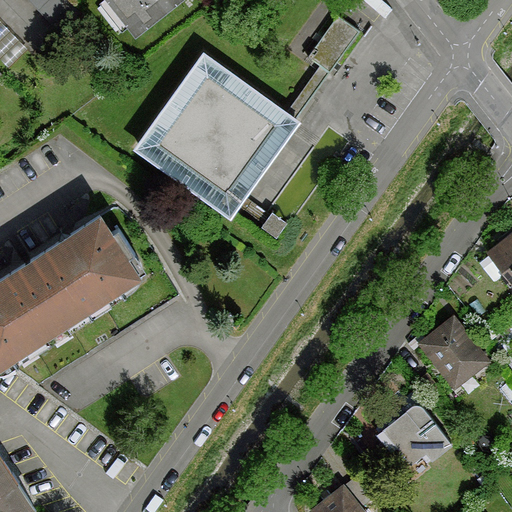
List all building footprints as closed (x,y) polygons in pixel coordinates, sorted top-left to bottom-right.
[(79,11),(67,0),(29,0),(53,24),(59,30),(79,11)] [(109,0),(135,34),(179,0),(109,0)] [(338,16),(310,54),(328,67),(355,29),(338,16)] [(300,119),(201,49),(131,148),(231,218),(300,119)] [(99,212),(0,276),(0,364),(140,274),(127,253),(132,250),(117,228),(112,232),(99,212)] [(511,230),(487,250),(511,282),(511,230)] [(453,314),(417,342),(454,387),(489,359),(453,314)] [(411,404),(377,428),(397,455),(402,451),(409,461),(425,449),(431,458),(452,442),(426,407),(411,404)] [(0,453),(0,511),(33,511),(37,510),(0,453)] [(363,511),(342,484),(309,508),(312,511),(363,511)]
